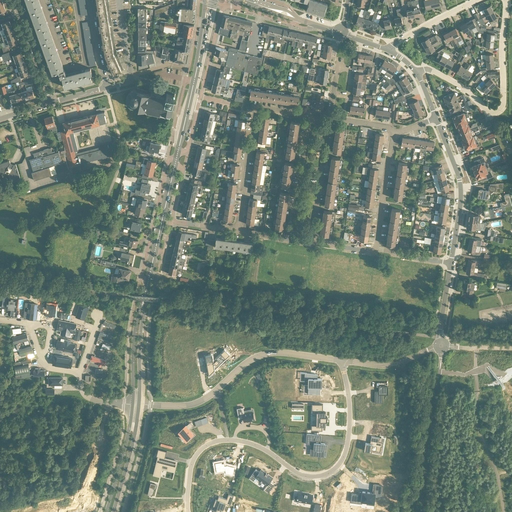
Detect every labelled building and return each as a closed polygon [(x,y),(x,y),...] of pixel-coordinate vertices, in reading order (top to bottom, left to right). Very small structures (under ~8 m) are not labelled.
[(64,71),(48,27),(38,0),(25,0),(35,27),(37,31),(53,75),(56,73),(59,79),(62,78),(65,88),(92,80),(91,75),(92,74),(91,68),(66,75),(64,71)] [(98,14),(98,17),(108,16),(105,0),(95,0),(97,9),(96,10),(97,13),(98,14)] [(185,8),(194,9),(195,9),(196,0),(185,0),(185,4),(183,4),(183,8),(185,8)] [(308,0),(308,3),(306,10),(314,12),(314,13),(316,14),(316,13),(324,16),(327,4),(327,5),(323,4),(324,3),(313,0),(313,2),(309,1),(309,0),(308,0)] [(411,1),(415,17),(421,15),(419,8),(416,8),(414,0),(411,1)] [(440,6),(438,0),(429,0),(424,1),(426,10),(440,6)] [(408,18),(415,17),(411,1),(407,2),(409,10),(406,11),(408,18)] [(474,15),(477,20),(479,19),(482,18),(493,12),(490,6),(483,9),(486,13),(484,14),(483,13),(479,16),(478,13),(474,15)] [(194,9),(185,8),(183,8),(181,8),(180,8),(180,10),(178,10),(178,11),(177,12),(177,13),(177,14),(178,14),(179,14),(179,19),(193,21),(193,17),(194,9)] [(396,26),(403,24),(401,17),(404,16),(402,8),(396,9),(398,17),(394,18),(396,26)] [(356,24),(362,26),(368,11),(365,10),(363,15),(364,15),(363,18),(358,17),(356,24)] [(368,11),(362,26),(369,28),(371,21),(367,20),(368,17),(369,17),(371,12),(368,11)] [(493,12),(482,18),(484,21),(487,19),(486,18),(488,18),(490,22),(497,18),(493,12)] [(371,21),(369,28),(376,31),(378,24),(373,22),(374,19),(375,20),(377,15),(374,14),(371,21)] [(223,15),(220,28),(232,31),(235,18),(223,15)] [(107,63),(107,64),(108,66),(109,67),(113,75),(122,71),(114,53),(113,50),(108,18),(99,20),(100,26),(99,28),(100,30),(100,32),(102,43),(102,44),(102,47),(103,48),(104,56),(107,63)] [(235,18),(232,31),(230,37),(236,39),(239,28),(241,19),(235,18)] [(244,31),(247,21),(241,19),(239,28),(242,29),(242,30),(244,31)] [(385,29),(391,27),(389,19),(383,21),(381,20),(378,28),(385,31),(385,29)] [(466,23),(472,34),(475,33),(473,29),(473,30),(472,29),(475,27),(478,32),(479,31),(480,29),(479,26),(476,20),(473,22),(472,20),(466,23)] [(0,30),(4,29),(11,26),(9,21),(0,24),(0,30)] [(247,21),(244,31),(243,36),(245,37),(246,35),(249,36),(252,22),(247,21)] [(177,40),(191,43),(194,26),(161,22),(160,31),(183,35),(183,38),(178,37),(177,40)] [(472,34),(466,23),(460,26),(464,33),(468,31),(468,32),(468,33),(469,36),(472,34)] [(11,26),(4,29),(6,35),(13,32),(11,26)] [(272,35),(274,27),(269,26),(266,38),(265,42),(267,43),(270,34),(272,35)] [(230,37),(232,31),(220,28),(219,35),(230,37)] [(281,43),(284,30),(279,28),(276,42),(278,43),(281,43)] [(456,29),(449,32),(456,44),(457,47),(460,45),(458,42),(462,40),(456,29)] [(284,30),(281,43),(279,52),(281,52),(285,38),(288,38),(289,31),(284,30)] [(13,32),(6,35),(2,36),(2,38),(3,42),(4,41),(15,37),(13,32)] [(456,44),(449,32),(443,35),(447,42),(451,40),(452,42),(451,42),(453,45),(456,44)] [(302,34),(299,48),(301,48),(303,42),(305,43),(307,35),(302,34)] [(425,48),(440,40),(437,35),(433,36),(433,37),(429,39),(428,38),(422,42),(425,48)] [(316,45),(316,43),(317,38),(312,36),(309,50),(308,54),(311,54),(313,44),(316,45)] [(10,50),(8,46),(17,43),(15,37),(4,41),(6,47),(2,48),(4,52),(10,50)] [(183,50),(187,51),(190,51),(191,43),(177,40),(177,44),(184,45),(183,50)] [(440,40),(425,48),(428,54),(435,51),(433,48),(441,44),(440,40)] [(494,41),(481,40),(481,43),(482,44),(482,47),(485,47),(493,48),(494,41)] [(321,50),(332,52),(332,49),(332,45),(322,44),(321,50)] [(187,51),(183,50),(163,46),(161,59),(185,63),(187,51)] [(223,56),(228,57),(235,59),(237,54),(235,54),(236,52),(235,52),(235,49),(228,47),(228,50),(216,47),(214,54),(220,55),(220,56),(223,57),(223,56)] [(235,59),(228,57),(226,62),(225,66),(258,74),(260,65),(263,65),(263,63),(264,57),(265,56),(262,55),(261,58),(238,53),(238,50),(235,49),(235,52),(236,52),(235,54),(237,54),(235,59)] [(332,52),(321,50),(320,57),(330,59),(331,55),(332,52)] [(12,62),(15,61),(23,58),(21,53),(13,55),(11,51),(2,54),(4,61),(9,59),(10,59),(11,59),(12,62)] [(462,55),(459,61),(463,63),(467,55),(465,53),(464,55),(463,55),(462,55)] [(146,65),(146,54),(138,54),(138,65),(146,65)] [(146,54),(146,65),(149,65),(155,63),(152,54),(147,54),(146,54)] [(360,61),(364,62),(366,54),(363,54),(363,55),(358,54),(357,64),(359,64),(360,61)] [(364,65),(371,66),(372,63),(373,56),(368,55),(369,55),(366,54),(364,62),(364,65)] [(444,66),(448,59),(438,54),(435,59),(439,61),(438,62),(444,66)] [(25,64),(23,58),(15,61),(17,66),(25,64)] [(454,62),(448,59),(444,66),(451,69),(454,62)] [(387,71),(391,64),(388,62),(384,60),(378,70),(381,72),(383,69),(387,71)] [(494,60),(480,61),(480,62),(481,65),(481,66),(484,66),(484,64),(486,64),(486,69),(494,68),(494,60)] [(469,65),(466,63),(464,66),(466,67),(465,68),(460,66),(456,72),(462,76),(469,65)] [(25,64),(17,66),(19,72),(27,69),(25,64)] [(391,64),(387,71),(385,74),(391,78),(397,68),(394,66),(391,64)] [(469,65),(462,76),(468,79),(475,68),(469,65)] [(215,76),(223,78),(226,78),(227,74),(229,74),(230,68),(224,67),(224,71),(217,69),(215,76)] [(317,76),(328,77),(329,74),(328,74),(329,70),(321,69),(321,68),(318,67),(317,76)] [(27,69),(19,72),(16,73),(17,78),(11,81),(12,84),(22,81),(20,78),(29,75),(27,69)] [(483,81),(486,83),(491,89),(496,84),(491,80),(492,76),(495,76),(495,72),(488,73),(488,76),(483,81)] [(355,73),(354,80),(367,82),(369,82),(369,80),(366,79),(366,75),(363,74),(355,73)] [(223,78),(215,76),(213,84),(222,86),(223,82),(222,82),(223,78)] [(328,80),(328,77),(317,76),(316,83),(327,84),(327,80),(328,80)] [(402,87),(410,82),(408,79),(407,80),(406,77),(399,81),(396,83),(397,85),(400,84),(402,87)] [(365,83),(366,83),(367,82),(354,80),(353,86),(365,88),(365,83)] [(402,87),(406,93),(413,89),(411,86),(412,86),(410,82),(402,87)] [(491,89),(486,83),(481,88),(486,94),(491,89)] [(222,86),(213,84),(211,91),(224,94),(225,88),(222,87),(222,86)] [(365,88),(353,86),(352,93),(354,94),(353,97),(359,97),(360,94),(361,90),(365,90),(366,88),(365,88)] [(170,117),(172,110),(170,110),(171,105),(173,106),(176,95),(176,94),(175,94),(174,93),(174,94),(174,93),(173,94),(173,95),(166,93),(165,98),(145,93),(146,90),(137,88),(136,91),(135,91),(134,91),(133,91),(132,92),(131,92),(130,93),(129,94),(128,95),(127,96),(127,97),(127,98),(127,99),(127,100),(127,101),(127,102),(127,103),(128,104),(128,105),(129,106),(130,106),(131,107),(132,108),(133,108),(170,117)] [(251,89),(250,98),(298,105),(299,97),(251,89)] [(18,102),(16,94),(15,94),(14,91),(9,92),(12,103),(18,102)] [(445,102),(446,102),(457,98),(454,92),(443,97),(445,102)] [(401,102),(406,100),(403,95),(397,98),(397,99),(394,100),(395,104),(401,102)] [(448,107),(459,103),(457,98),(446,102),(448,107)] [(412,111),(420,107),(418,100),(410,104),(408,99),(406,100),(401,102),(402,106),(406,105),(407,107),(411,106),(412,111)] [(324,102),(323,102),(318,101),(313,100),(312,107),(323,109),(324,102)] [(350,113),(357,114),(358,107),(354,106),(354,103),(351,102),(350,113)] [(461,108),(459,103),(448,107),(450,112),(461,108)] [(358,104),(358,107),(357,114),(364,115),(366,105),(358,104)] [(382,117),(383,111),(379,110),(379,107),(377,106),(375,116),(382,117)] [(420,107),(412,111),(415,118),(423,114),(420,107)] [(383,111),(382,117),(389,119),(391,108),(388,108),(388,111),(383,111)] [(100,148),(78,154),(77,152),(78,151),(73,131),(106,123),(104,115),(105,115),(105,112),(97,114),(64,123),(66,130),(61,132),(63,140),(65,147),(67,156),(70,167),(79,164),(78,164),(80,163),(80,164),(110,156),(108,148),(111,147),(110,144),(99,146),(100,148)] [(205,119),(213,121),(216,121),(218,115),(207,112),(206,115),(205,115),(204,118),(205,118),(205,119)] [(457,126),(466,123),(470,121),(466,113),(464,114),(463,113),(460,114),(453,117),(456,127),(457,126)] [(52,116),(44,119),(49,134),(55,132),(55,130),(57,130),(52,116)] [(203,126),(211,128),(213,121),(205,119),(203,126)] [(291,121),(286,157),(294,159),(300,122),(291,121)] [(462,140),(475,135),(476,135),(474,132),(483,128),(483,129),(490,126),(489,122),(477,127),(460,133),(462,140)] [(466,123),(457,126),(460,133),(477,127),(476,123),(472,124),(472,125),(471,125),(472,127),(469,128),(468,125),(468,126),(466,123)] [(202,132),(210,134),(211,128),(203,126),(202,132)] [(336,128),(333,152),(341,153),(345,129),(336,128)] [(210,134),(202,132),(200,139),(208,141),(210,141),(211,138),(209,137),(210,134)] [(475,135),(462,140),(462,141),(465,150),(473,147),(476,146),(476,145),(478,144),(475,135)] [(427,149),(428,141),(421,140),(420,148),(420,152),(426,153),(427,149)] [(150,143),(149,146),(150,146),(149,151),(154,152),(154,151),(158,152),(160,145),(151,143),(150,143)] [(65,157),(67,156),(65,147),(56,150),(57,152),(55,153),(54,151),(52,152),(51,148),(33,153),(35,158),(30,160),(33,172),(32,172),(34,180),(52,175),(49,167),(54,166),(57,173),(69,170),(65,157)] [(197,154),(205,155),(208,156),(209,154),(210,149),(206,149),(199,147),(197,154)] [(381,154),(373,153),(368,152),(367,157),(371,158),(370,159),(380,160),(381,154)] [(208,158),(211,159),(211,157),(208,156),(205,155),(197,154),(195,160),(207,163),(208,158)] [(332,157),(325,206),(333,207),(340,158),(332,157)] [(147,165),(146,167),(154,169),(156,162),(148,160),(148,159),(145,158),(143,164),(147,165)] [(472,166),(475,173),(489,167),(487,163),(485,164),(483,159),(473,162),(474,165),(472,166)] [(207,163),(195,160),(194,167),(208,170),(209,168),(206,167),(207,163)] [(9,161),(0,163),(0,174),(5,173),(5,172),(9,174),(8,175),(11,183),(21,180),(16,164),(14,165),(13,166),(10,164),(10,163),(9,161)] [(508,167),(507,164),(506,161),(497,164),(498,167),(500,167),(501,170),(508,167)] [(285,163),(281,187),(290,188),(294,164),(285,163)] [(399,163),(393,199),(402,200),(407,164),(399,163)] [(364,174),(370,175),(378,176),(378,169),(376,169),(376,165),(369,164),(368,168),(366,167),(364,174)] [(435,168),(436,174),(444,172),(442,166),(435,168)] [(143,174),(142,177),(147,179),(148,175),(153,176),(154,169),(146,167),(145,174),(143,174)] [(194,167),(192,174),(203,176),(204,172),(206,172),(211,173),(211,171),(208,170),(194,167)] [(489,167),(475,173),(477,179),(480,178),(482,181),(487,179),(486,176),(485,174),(490,172),(489,167)] [(254,170),(253,177),(261,178),(264,179),(265,172),(262,172),(254,170)] [(444,172),(436,174),(438,180),(446,178),(444,172)] [(446,178),(438,180),(440,186),(447,184),(446,178)] [(140,190),(140,194),(145,195),(146,192),(149,192),(149,191),(150,191),(151,188),(150,188),(151,185),(148,184),(148,180),(142,179),(141,186),(142,186),(141,190),(140,190)] [(203,186),(199,185),(191,183),(190,183),(189,188),(202,191),(203,186)] [(252,184),(251,190),(254,190),(254,194),(262,196),(263,191),(263,190),(262,190),(263,185),(260,184),(252,183),(252,184)] [(440,186),(436,187),(437,194),(441,193),(449,191),(447,184),(440,186)] [(202,191),(189,188),(187,195),(195,197),(196,193),(201,194),(202,191)] [(488,199),(489,191),(479,190),(478,197),(488,199)] [(281,192),(275,229),(284,230),(289,193),(281,192)] [(195,197),(187,195),(186,201),(199,204),(200,202),(194,201),(195,197)] [(438,196),(437,202),(441,203),(449,204),(450,198),(442,197),(438,196)] [(137,206),(145,207),(147,200),(137,198),(135,205),(137,206)] [(199,204),(186,201),(184,207),(196,210),(197,206),(198,207),(199,204)] [(145,207),(137,206),(135,214),(142,216),(143,211),(144,212),(145,207)] [(184,207),(183,214),(192,217),(195,217),(195,214),(196,210),(184,207)] [(392,209),(387,245),(395,246),(400,210),(392,209)] [(324,211),(320,235),(329,237),(332,212),(324,211)] [(467,221),(479,223),(480,217),(478,217),(478,215),(469,214),(467,221)] [(435,215),(433,222),(436,222),(438,222),(446,224),(447,217),(439,216),(435,215)] [(131,221),(130,224),(132,225),(131,229),(140,231),(142,224),(131,221)] [(479,223),(467,221),(466,228),(480,230),(482,223),(479,223)] [(484,235),(487,235),(495,236),(496,232),(493,230),(485,228),(484,235)] [(178,232),(177,239),(184,241),(187,240),(188,237),(196,239),(197,235),(185,233),(178,232)] [(123,241),(121,246),(124,246),(124,248),(127,249),(128,247),(128,245),(136,247),(138,240),(126,238),(125,241),(124,241),(123,241)] [(216,238),(215,247),(251,252),(253,244),(216,238)] [(443,240),(435,239),(431,238),(430,245),(431,245),(442,247),(443,240)] [(469,239),(468,245),(480,246),(480,243),(480,242),(481,239),(472,238),(472,239),(469,239)] [(184,241),(177,239),(175,246),(182,247),(186,248),(186,247),(190,247),(190,245),(183,243),(184,241)] [(431,245),(430,248),(434,249),(433,252),(438,253),(437,254),(440,255),(441,253),(442,247),(431,245)] [(468,245),(467,251),(469,251),(469,252),(480,254),(481,251),(480,251),(481,247),(480,246),(468,245)] [(174,249),(174,252),(181,254),(182,247),(175,246),(175,247),(174,247),(174,249)] [(123,252),(121,259),(127,261),(127,262),(132,263),(134,255),(131,255),(131,254),(123,252)] [(174,252),(172,260),(185,263),(186,259),(185,259),(184,259),(181,258),(182,254),(181,254),(174,252)] [(172,260),(170,266),(179,268),(180,265),(184,266),(186,266),(187,264),(188,265),(188,264),(185,263),(172,260)] [(467,267),(474,268),(479,268),(480,265),(479,263),(479,261),(471,260),(471,261),(468,261),(467,267)] [(183,269),(179,268),(170,266),(168,274),(178,276),(180,271),(183,271),(183,269)] [(474,268),(467,267),(466,273),(470,273),(470,275),(478,276),(481,276),(481,279),(487,280),(487,277),(484,276),(484,274),(474,272),(474,268)] [(118,274),(117,276),(129,279),(130,275),(131,274),(132,273),(130,271),(131,271),(120,269),(119,274),(118,274)] [(465,282),(463,289),(467,290),(466,296),(471,297),(472,294),(469,293),(470,290),(472,291),(474,283),(465,282)] [(36,305),(29,304),(27,320),(34,321),(36,305)] [(59,305),(53,304),(51,317),(57,318),(59,305)] [(88,308),(81,306),(77,320),(84,322),(88,308)] [(77,325),(59,321),(57,330),(61,332),(60,335),(71,337),(71,334),(75,335),(77,325)] [(105,321),(104,326),(117,330),(118,325),(105,321)] [(111,343),(113,337),(101,332),(99,338),(111,343)] [(26,333),(12,337),(14,344),(18,343),(28,340),(26,333)] [(58,341),(56,349),(75,353),(76,345),(72,344),(72,342),(65,341),(64,342),(58,341)] [(15,355),(20,353),(19,349),(20,349),(18,344),(12,346),(14,352),(15,355)] [(20,353),(20,354),(33,351),(32,346),(20,349),(19,349),(20,353)] [(209,369),(209,374),(230,353),(225,349),(213,360),(213,353),(206,354),(207,361),(206,361),(208,369),(209,369)] [(73,359),(54,356),(53,364),(73,366),(73,359)] [(107,362),(93,357),(91,361),(105,366),(107,362)] [(29,364),(24,365),(23,365),(15,366),(16,374),(15,374),(15,379),(22,378),(22,377),(22,378),(30,376),(30,373),(29,364)] [(305,373),(305,381),(308,381),(308,394),(319,394),(319,378),(317,378),(318,374),(305,373)] [(375,392),(375,403),(382,403),(382,395),(388,395),(388,387),(379,387),(379,392),(375,392)] [(311,425),(311,431),(322,431),(322,426),(325,426),(326,422),(327,422),(327,420),(327,418),(327,417),(326,417),(326,412),(323,412),(323,405),(312,404),(312,412),(317,412),(316,426),(311,425)] [(255,420),(253,414),(253,412),(244,414),(244,411),(243,408),(237,409),(239,419),(243,418),(244,422),(250,420),(250,421),(255,420)] [(186,426),(179,432),(186,441),(190,438),(191,438),(190,439),(191,439),(195,436),(194,435),(191,431),(189,429),(193,426),(190,423),(186,426)] [(306,444),(311,445),(312,445),(312,449),(314,450),(313,455),(318,456),(320,457),(321,456),(322,456),(323,452),(326,452),(327,444),(325,444),(321,443),(314,443),(315,435),(307,434),(306,444)] [(366,442),(365,450),(374,451),(374,450),(383,451),(383,445),(384,445),(385,441),(381,441),(381,437),(373,436),(372,443),(366,442)] [(156,467),(154,475),(160,476),(163,465),(168,466),(167,470),(174,472),(177,461),(165,458),(167,452),(158,449),(156,456),(159,457),(156,467)] [(224,466),(224,462),(215,463),(216,472),(225,471),(225,473),(233,475),(234,467),(227,465),(224,466)] [(256,469),(249,478),(253,481),(256,477),(261,481),(260,482),(261,482),(262,482),(267,485),(263,490),(268,493),(275,484),(271,480),(272,478),(268,474),(266,473),(261,470),(259,472),(256,469)] [(351,494),(350,502),(361,503),(362,502),(374,503),(375,496),(381,497),(383,485),(375,484),(374,493),(362,491),(362,493),(360,493),(359,495),(351,494)] [(305,494),(299,493),(298,496),(298,497),(297,497),(297,498),(298,498),(297,501),(306,503),(311,504),(313,496),(307,495),(307,494),(307,495),(305,494)] [(215,507),(212,511),(221,511),(220,511),(221,508),(222,509),(223,509),(224,508),(225,504),(230,506),(233,496),(228,494),(227,499),(219,496),(217,500),(215,499),(213,506),(215,507)]
